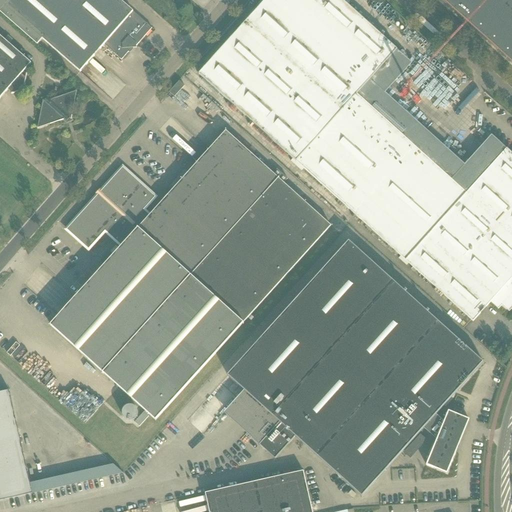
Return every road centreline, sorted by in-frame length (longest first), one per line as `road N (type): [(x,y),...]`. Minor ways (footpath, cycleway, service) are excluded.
road 1 (unclassified): [(0,264),(232,0)]
road 2 (unknown): [(93,505),(300,463),(318,467),(328,511)]
road 3 (unknown): [(93,505),(251,404)]
road 4 (unclassified): [(511,99),(398,0)]
